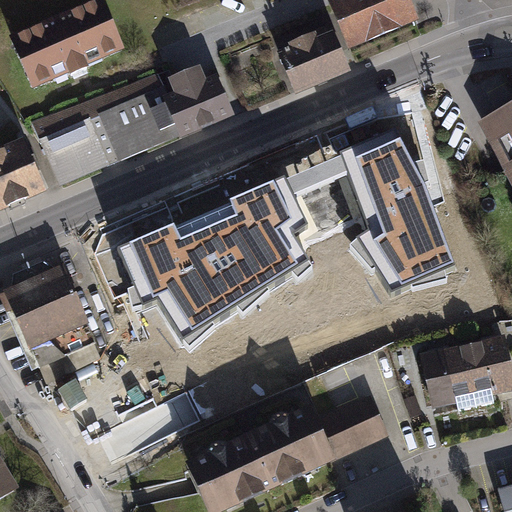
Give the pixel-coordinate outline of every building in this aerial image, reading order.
[(406,0),(338,0),(330,3),(349,49),(415,21),(406,0)] [(120,49),(100,3),(13,41),(33,87),(69,71),(71,76),(87,69),(85,65),(120,49)] [(346,71),(327,28),(310,35),(312,38),(293,45),(295,52),(289,54),(288,51),(285,53),(286,56),(282,57),(297,92),(346,71)] [(255,65),(248,47),(223,58),(230,75),(255,65)] [(174,83),(169,71),(32,124),(40,144),(44,143),(61,184),(106,165),(105,163),(119,157),(120,159),(180,134),(181,138),(231,117),(216,81),(203,86),(198,73),(174,83)] [(496,148),(511,138),(511,109),(483,125),(496,148)] [(432,185),(399,128),(344,151),(372,228),(351,242),(373,268),(379,266),(395,292),(460,261),(432,185)] [(511,138),(496,148),(508,170),(511,167),(511,138)] [(22,147),(0,156),(0,209),(7,206),(7,207),(26,199),(26,198),(41,191),(22,147)] [(309,223),(285,173),(119,247),(137,286),(130,289),(134,309),(160,301),(190,349),(216,325),(214,321),(238,306),(245,312),(272,289),(269,286),(295,270),(301,278),(314,266),(295,234),(309,223)] [(14,276),(12,293),(58,272),(45,262),(14,276)] [(95,344),(62,271),(58,272),(12,293),(7,295),(39,368),(95,344)] [(511,379),(503,341),(463,350),(476,406),(494,402),(492,393),(511,388),(511,379)] [(476,406),(463,350),(422,359),(433,406),(456,400),(458,410),(476,406)] [(86,402),(74,383),(60,392),(72,411),(86,402)] [(382,428),(369,400),(322,423),(334,450),(382,428)] [(315,425),(309,414),(290,422),(288,420),(284,418),(281,418),(277,419),(275,421),(273,424),(272,427),(272,430),(256,438),(257,439),(244,444),(244,443),(228,450),(223,447),(219,447),(215,448),(212,451),(210,455),(210,459),(191,467),(211,511),(216,511),(226,508),(223,501),(236,495),(246,499),(297,476),(300,465),(314,459),(317,467),(331,460),(315,425)] [(322,423),(315,425),(331,460),(385,435),(382,428),(334,450),(322,423)] [(0,498),(14,490),(0,468),(0,498)] [(511,511),(511,491),(501,495),(506,511),(511,511)]
